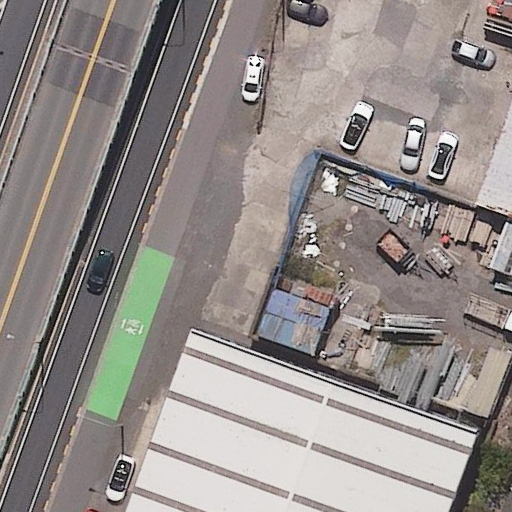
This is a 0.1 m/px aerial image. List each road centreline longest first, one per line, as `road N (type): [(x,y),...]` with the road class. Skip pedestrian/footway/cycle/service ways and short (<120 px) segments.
road 1 (secondary): [(194,0),(13,511)]
road 2 (secondary): [(119,0),(0,333)]
